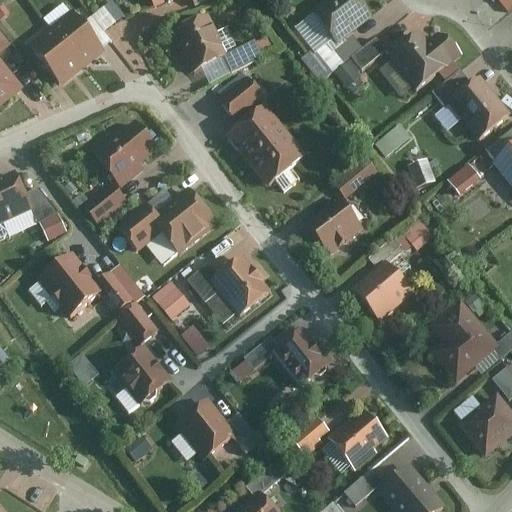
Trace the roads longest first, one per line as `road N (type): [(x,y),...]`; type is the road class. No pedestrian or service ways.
road 1 (residential): [(303,292),(149,97),(115,98),(0,148)]
road 2 (residential): [(482,511),(303,292)]
road 3 (residential): [(209,371),(303,292)]
